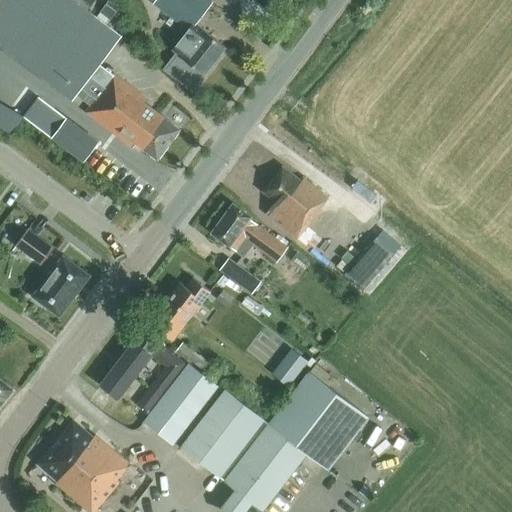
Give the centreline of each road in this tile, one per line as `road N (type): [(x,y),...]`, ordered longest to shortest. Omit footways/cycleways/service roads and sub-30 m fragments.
road 1 (secondary): [(146,263),(338,0)]
road 2 (secondary): [(0,450),(146,263)]
road 3 (residential): [(146,263),(0,153)]
